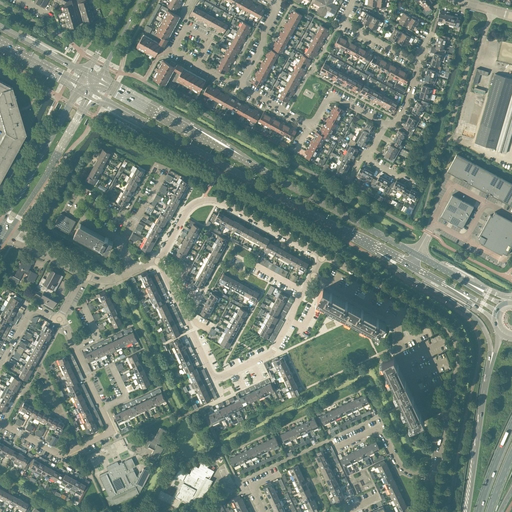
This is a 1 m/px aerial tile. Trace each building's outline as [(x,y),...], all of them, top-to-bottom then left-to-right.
[(63,7),(69,28),(78,25),(71,0),(58,0),(63,2),(64,6),(63,7)] [(76,0),(84,24),(93,21),(87,0),(86,0),(85,0),(76,0)] [(239,8),(241,8),(245,0),(239,0),(237,5),(240,6),(239,8)] [(243,8),(246,10),(251,1),(249,0),(248,0),(248,1),(247,0),(245,0),(241,8),(242,9),(243,8)] [(317,13),(320,15),(326,5),(317,0),(314,0),(313,3),(320,6),(317,11),(318,11),(317,13)] [(328,0),(326,5),(337,10),(339,7),(332,3),(333,0),(328,0)] [(380,9),(385,9),(386,8),(387,2),(377,0),(377,6),(380,6),(380,8),(380,9)] [(423,10),(426,15),(432,10),(430,7),(435,4),(431,0),(429,0),(423,5),(425,9),(423,10)] [(167,6),(176,11),(178,8),(179,9),(180,6),(171,1),(169,5),(168,4),(167,6)] [(248,13),(250,14),(255,4),(252,3),(253,2),(251,1),(246,10),(249,12),(248,13)] [(252,13),(255,15),(260,6),(258,5),(258,6),(255,4),(250,14),(252,14),(252,13)] [(137,46),(155,56),(158,50),(161,51),(164,47),(162,46),(163,45),(165,46),(166,42),(167,42),(168,39),(180,16),(168,10),(168,9),(162,5),(161,8),(167,11),(156,32),(154,31),(153,31),(151,34),(161,39),(159,43),(144,34),(137,46)] [(320,15),(324,17),(328,11),(334,14),(337,10),(326,5),(320,15)] [(192,16),(195,17),(200,8),(198,7),(198,8),(195,6),(190,16),(192,17),(192,16)] [(258,18),(260,19),(265,10),(262,8),(263,7),(260,6),(255,15),(259,17),(258,18)] [(197,20),(199,21),(204,12),(201,10),(202,9),(200,8),(195,17),(198,19),(197,20)] [(290,14),(299,19),(301,16),(302,17),(303,15),(294,10),(293,13),(291,12),(290,14)] [(433,32),(436,33),(438,24),(443,26),(444,22),(449,24),(452,15),(449,14),(449,13),(440,10),(438,18),(437,17),(433,32)] [(362,16),(371,21),(374,14),(369,11),(368,13),(365,12),(362,16)] [(202,21),(205,22),(210,13),(208,12),(207,13),(204,12),(199,21),(201,22),(202,21)] [(401,17),(409,21),(411,17),(403,12),(401,17)] [(207,25),(209,26),(214,17),(211,15),(211,14),(210,13),(205,22),(207,24),(207,25)] [(289,20),(298,25),(299,23),(298,22),(299,19),(290,14),(289,17),(290,17),(289,20)] [(371,21),(379,25),(381,21),(378,19),(380,17),(374,14),(371,21)] [(452,15),(449,24),(454,25),(454,27),(458,28),(461,16),(455,15),(454,16),(452,15)] [(360,21),(368,26),(371,21),(362,16),(360,21)] [(211,26),(214,27),(219,18),(217,17),(217,19),(214,17),(209,26),(211,27),(211,26)] [(403,24),(406,26),(409,21),(401,17),(398,21),(400,22),(399,24),(403,26),(403,24)] [(409,21),(417,26),(421,19),(417,18),(416,19),(411,17),(409,21)] [(216,30),(218,31),(223,22),(220,20),(221,19),(219,18),(214,27),(217,29),(216,30)] [(285,24),(294,29),(296,26),(297,26),(298,25),(289,20),(287,22),(286,22),(285,24)] [(240,27),(250,32),(251,29),(250,29),(251,26),(242,21),(241,23),(242,24),(240,27)] [(370,30),(376,32),(377,30),(376,30),(379,25),(371,21),(368,26),(371,27),(370,28),(370,30)] [(408,29),(412,31),(413,29),(415,30),(417,26),(409,21),(406,26),(409,27),(408,29)] [(221,31),(224,33),(229,24),(227,23),(226,24),(223,22),(218,31),(220,32),(221,31)] [(284,29),(293,34),(294,33),(293,32),(294,29),(285,24),(284,26),(285,27),(284,29)] [(318,30),(328,35),(329,33),(328,32),(329,29),(320,24),(319,26),(320,27),(318,30)] [(237,31),(246,36),(247,33),(248,34),(250,32),(240,27),(239,30),(238,29),(237,31)] [(392,33),(400,37),(403,33),(395,28),(392,33)] [(280,33),(289,38),(291,35),(292,36),(293,34),(284,29),(282,32),(281,31),(280,33)] [(315,34),(324,39),(325,36),(326,37),(328,35),(318,30),(317,33),(316,32),(315,34)] [(235,36),(244,41),(246,39),(244,38),(246,36),(237,31),(236,32),(237,33),(235,36)] [(278,39),(288,44),(289,42),(287,41),(289,38),(280,33),(279,35),(280,36),(278,39)] [(396,46),(397,44),(400,37),(392,33),(390,37),(389,37),(388,39),(394,43),(393,44),(396,46)] [(403,33),(400,37),(408,42),(411,37),(410,36),(410,35),(406,33),(405,34),(403,33)] [(313,39),(322,44),(324,42),(322,42),(324,39),(315,34),(314,36),(315,36),(313,39)] [(439,36),(437,42),(445,44),(447,39),(449,39),(450,37),(440,34),(440,36),(439,36)] [(338,49),(339,48),(344,39),(341,37),(342,36),(340,35),(335,44),(337,45),(336,48),(338,49)] [(231,40),(241,45),(242,43),(243,43),(244,41),(235,36),(234,39),(232,39),(231,40)] [(400,37),(398,42),(406,46),(408,42),(400,37)] [(275,43),(284,48),(286,45),(287,45),(288,44),(278,39),(277,41),(276,41),(275,43)] [(309,43),(319,48),(320,46),(321,46),(322,44),(313,39),(312,42),(310,42),(309,43)] [(341,48),(344,49),(349,40),(347,39),(347,40),(344,39),(339,48),(341,49),(341,48)] [(230,46),(239,51),(240,48),(239,48),(241,45),(231,40),(231,42),(232,42),(230,46)] [(347,52),(349,53),(354,44),(351,42),(352,41),(349,40),(344,49),(348,51),(347,52)] [(439,48),(438,51),(445,53),(446,50),(444,50),(445,44),(437,42),(435,48),(439,48)] [(273,48),(282,53),(283,52),(282,51),(284,48),(275,43),(274,45),(275,46),(273,48)] [(308,49),(317,54),(318,52),(317,51),(319,48),(309,43),(309,45),(310,46),(308,49)] [(351,53),(354,54),(359,45),(357,44),(356,45),(354,44),(349,53),(350,54),(351,53)] [(356,57),(358,58),(363,49),(360,48),(361,46),(359,45),(354,54),(357,56),(356,57)] [(226,50),(236,55),(237,52),(238,53),(239,51),(230,46),(228,49),(227,48),(226,50)] [(267,53),(276,58),(278,55),(279,56),(280,54),(271,49),(269,52),(268,51),(267,53)] [(304,53),(313,58),(315,55),(316,56),(317,54),(308,49),(306,52),(305,51),(304,53)] [(360,58),(363,60),(368,50),(366,49),(366,50),(363,49),(358,58),(360,59),(360,58)] [(225,55),(234,60),(235,58),(234,57),(236,55),(226,50),(225,51),(227,52),(225,55)] [(366,63),(368,63),(373,54),(370,53),(370,52),(368,50),(363,60),(367,61),(366,63)] [(432,58),(440,61),(443,61),(445,56),(444,56),(445,53),(438,51),(437,54),(434,53),(432,58)] [(265,59),(274,64),(275,62),(274,61),(276,58),(267,53),(266,55),(267,56),(265,59)] [(300,59),(309,64),(310,62),(309,62),(311,59),(302,54),(301,55),(302,56),(300,59)] [(221,59),(230,64),(232,62),(233,62),(234,60),(225,55),(223,58),(222,58),(221,59)] [(372,64),(375,66),(380,57),(378,56),(377,57),(374,55),(369,64),(371,65),(372,64)] [(377,69),(379,70),(384,60),(381,59),(382,58),(380,57),(375,66),(378,68),(377,69)] [(434,65),(433,67),(440,69),(441,67),(439,66),(440,61),(432,58),(431,64),(434,65)] [(220,65),(229,69),(230,67),(229,67),(230,64),(221,59),(220,61),(221,61),(220,65)] [(262,63),(271,68),(272,65),(274,65),(274,64),(265,59),(264,61),(263,61),(262,63)] [(296,63),(306,68),(307,66),(308,66),(309,64),(300,59),(298,62),(297,62),(296,63)] [(194,97),(197,99),(200,93),(199,92),(206,80),(184,67),(181,66),(177,64),(176,66),(175,65),(176,63),(171,61),(170,63),(163,60),(153,78),(166,85),(174,69),(178,71),(172,81),(175,83),(176,81),(177,80),(198,91),(194,97)] [(381,69),(384,71),(389,62),(387,61),(387,62),(384,60),(379,70),(380,70),(381,69)] [(322,74),(324,75),(329,66),(326,64),(327,63),(325,62),(320,71),(323,73),(322,74)] [(387,74),(388,75),(393,66),(391,64),(391,63),(389,62),(384,71),(387,73),(387,74)] [(260,68),(269,73),(270,72),(269,71),(271,68),(262,63),(260,65),(261,66),(260,68)] [(295,69),(304,74),(305,72),(304,71),(306,68),(296,63),(295,65),(297,66),(295,69)] [(216,69),(225,74),(227,71),(228,72),(229,69),(220,65),(218,68),(217,67),(216,69)] [(327,75),(330,76),(335,67),(333,66),(332,67),(329,66),(324,75),(326,76),(327,75)] [(391,75),(394,76),(399,67),(397,66),(396,67),(393,66),(388,75),(390,76),(391,75)] [(332,79),(334,80),(339,71),(336,69),(336,68),(335,67),(330,76),(332,78),(332,79)] [(396,79),(398,80),(403,71),(400,69),(401,68),(399,67),(394,76),(397,78),(396,79)] [(427,69),(426,74),(434,76),(435,71),(440,72),(440,69),(433,67),(433,70),(427,69)] [(256,72),(266,77),(267,74),(268,75),(269,73),(260,68),(259,71),(258,70),(256,72)] [(472,83),(477,84),(480,74),(487,76),(488,72),(477,68),(472,83)] [(291,73),(300,78),(302,75),(303,76),(304,74),(295,69),(293,72),(292,71),(291,73)] [(336,80),(339,82),(344,72),(343,71),(342,73),(339,71),(334,80),(336,81),(336,80)] [(403,83),(405,84),(409,79),(408,78),(409,76),(407,75),(408,72),(406,71),(406,72),(403,71),(398,80),(399,81),(400,80),(403,81),(403,83)] [(255,78),(264,83),(265,81),(264,80),(266,77),(256,72),(255,74),(256,75),(255,78)] [(341,84),(343,85),(349,75),(344,72),(339,82),(342,83),(341,84)] [(290,78),(299,83),(300,81),(299,81),(300,78),(291,73),(290,74),(291,75),(290,78)] [(427,83),(434,85),(435,83),(437,77),(434,76),(426,74),(424,80),(427,81),(427,83)] [(496,151),(506,153),(511,131),(511,78),(495,74),(475,143),(496,149),(496,151)] [(346,85),(349,87),(354,77),(349,75),(343,85),(345,86),(346,85)] [(351,89),(353,90),(358,81),(355,79),(355,78),(354,77),(349,87),(351,88),(351,89)] [(251,82),(260,87),(262,84),(263,84),(264,83),(255,78),(253,80),(252,80),(251,82)] [(286,82),(295,87),(297,85),(298,85),(299,83),(290,78),(288,81),(287,81),(286,82)] [(0,181),(25,135),(24,135),(24,134),(26,134),(19,110),(12,87),(11,88),(10,87),(11,87),(0,80),(0,112),(1,116),(5,132),(0,141),(0,181)] [(355,90),(358,92),(363,83),(362,82),(361,83),(358,81),(353,90),(355,92),(355,90)] [(285,88),(294,93),(295,91),(294,90),(295,87),(286,82),(285,84),(286,85),(285,88)] [(421,91),(432,94),(434,88),(433,88),(434,85),(427,83),(426,86),(423,85),(421,91)] [(206,96),(208,97),(213,88),(210,86),(211,85),(208,84),(203,93),(207,95),(206,96)] [(362,96),(364,97),(369,87),(366,86),(367,85),(365,84),(360,93),(363,94),(362,96)] [(367,97),(370,98),(375,89),(373,88),(372,89),(369,87),(364,97),(366,98),(367,97)] [(210,97),(213,98),(218,89),(216,88),(215,89),(213,88),(208,97),(209,98),(210,97)] [(281,92),(290,97),(291,94),(293,95),(294,93),(285,88),(283,91),(282,90),(281,92)] [(216,101),(217,102),(222,93),(220,91),(220,90),(218,89),(213,98),(216,100),(216,101)] [(372,101),(374,102),(379,93),(375,91),(376,90),(375,89),(370,98),(372,100),(372,101)] [(422,100),(429,103),(430,99),(432,94),(421,91),(419,96),(423,97),(422,100)] [(279,97),(288,102),(290,100),(289,99),(290,97),(281,92),(280,93),(281,94),(279,97)] [(219,102),(223,103),(228,94),(225,93),(225,94),(222,93),(217,102),(219,103),(219,102)] [(376,102),(379,103),(384,94),(382,93),(382,94),(379,93),(374,102),(376,103),(376,102)] [(225,106),(227,107),(232,98),(229,97),(230,96),(228,94),(223,103),(226,105),(225,106)] [(381,106),(383,107),(388,98),(385,96),(386,95),(384,94),(379,103),(382,105),(381,106)] [(229,107),(232,109),(237,100),(235,98),(234,100),(232,98),(227,107),(228,108),(229,107)] [(386,107),(388,108),(393,99),(392,98),(391,100),(388,98),(383,107),(385,108),(386,107)] [(391,111),(393,112),(398,103),(394,101),(395,100),(393,99),(388,108),(391,110),(391,111)] [(234,112),(236,112),(241,103),(238,102),(239,101),(237,100),(232,109),(235,110),(234,112)] [(415,106),(422,110),(425,105),(427,107),(429,103),(422,100),(420,103),(417,101),(415,106)] [(238,112),(241,114),(246,105),(244,104),(244,105),(241,103),(236,112),(238,113),(238,112)] [(244,117),(246,118),(251,108),(248,107),(249,106),(246,105),(241,114),(245,116),(244,117)] [(332,110),(341,115),(343,111),(344,112),(345,110),(336,105),(335,108),(333,107),(332,110)] [(414,115),(420,119),(421,117),(419,115),(422,110),(415,106),(412,112),(415,113),(414,115)] [(248,117),(251,119),(256,110),(254,109),(253,110),(251,108),(246,118),(247,119),(248,117)] [(253,122),(255,123),(260,114),(257,112),(258,111),(256,110),(251,119),(254,121),(253,122)] [(331,115),(340,120),(341,118),(340,118),(341,115),(332,110),(331,112),(332,112),(331,115)] [(261,123),(263,124),(268,115),(265,114),(266,113),(264,111),(259,120),(262,122),(261,123)] [(265,124),(268,126),(273,117),(271,115),(271,117),(268,115),(263,124),(265,125),(265,124)] [(327,119),(336,124),(338,121),(339,121),(340,120),(331,115),(329,118),(328,117),(327,119)] [(406,121),(414,125),(417,120),(419,122),(420,119),(414,115),(412,118),(409,116),(406,121)] [(271,129),(272,129),(278,120),(275,119),(275,118),(273,117),(268,126),(272,127),(271,129)] [(326,124),(335,129),(336,128),(335,127),(336,124),(327,119),(326,121),(327,122),(326,124)] [(275,129),(278,131),(283,122),(281,121),(280,122),(278,120),(272,129),(274,130),(275,129)] [(405,130),(412,134),(413,132),(411,130),(414,125),(406,121),(404,127),(407,128),(405,130)] [(280,134),(282,135),(287,125),(284,124),(285,123),(283,122),(278,131),(281,133),(280,134)] [(363,126),(361,129),(367,132),(368,129),(372,131),(375,126),(367,122),(365,127),(363,126)] [(322,128),(331,133),(333,130),(334,131),(335,129),(326,124),(324,127),(323,126),(322,128)] [(284,134),(287,136),(292,127),(290,126),(290,127),(287,125),(282,135),(283,135),(284,134)] [(290,139),(292,140),(297,131),(294,129),(294,128),(292,127),(287,136),(291,138),(290,139)] [(325,137),(330,139),(331,137),(329,137),(331,133),(322,128),(321,131),(322,131),(321,134),(325,137)] [(359,131),(357,136),(367,142),(370,137),(368,135),(369,133),(367,132),(361,129),(360,131),(359,131)] [(396,135),(403,139),(406,134),(410,137),(412,134),(405,130),(402,129),(401,131),(398,130),(396,135)] [(315,137),(324,142),(325,140),(324,140),(325,137),(321,134),(316,131),(315,134),(316,134),(315,137)] [(394,144),(401,148),(402,145),(400,144),(403,139),(396,135),(393,140),(396,142),(394,144)] [(351,139),(349,142),(355,145),(356,142),(364,146),(367,142),(357,136),(354,141),(351,139)] [(311,141),(320,146),(322,143),(323,143),(324,142),(315,137),(313,140),(312,139),(311,141)] [(310,146),(319,151),(320,150),(319,149),(320,146),(311,141),(310,143),(311,144),(310,146)] [(345,149),(347,150),(355,155),(358,150),(353,147),(355,145),(349,142),(345,149)] [(387,150),(395,154),(398,149),(400,150),(401,148),(394,144),(393,146),(390,145),(387,150)] [(306,150),(315,155),(317,152),(318,153),(319,151),(310,146),(308,149),(307,148),(306,150)] [(100,154),(108,158),(111,153),(103,149),(100,154)] [(304,156),(314,161),(315,159),(313,159),(315,155),(306,150),(305,153),(306,153),(304,156)] [(343,154),(341,157),(347,160),(348,157),(353,160),(355,155),(347,150),(345,155),(343,154)] [(386,159),(393,163),(394,160),(392,159),(395,154),(387,150),(385,155),(388,157),(386,159)] [(97,159),(105,163),(108,158),(100,154),(97,159)] [(511,183),(456,154),(447,171),(462,179),(463,178),(467,181),(466,181),(488,193),(488,192),(492,194),(492,195),(511,205),(511,183)] [(339,165),(347,170),(350,165),(348,164),(349,161),(347,160),(341,157),(340,159),(342,161),(339,165)] [(95,164),(102,168),(105,163),(97,159),(95,164)] [(92,169),(100,173),(102,168),(95,164),(92,169)] [(333,172),(338,175),(341,176),(342,173),(344,175),(347,170),(339,165),(337,164),(335,169),(333,172)] [(134,172),(142,177),(144,171),(137,167),(134,172)] [(360,176),(365,178),(369,170),(364,168),(363,170),(361,168),(356,176),(359,178),(360,176)] [(89,174),(97,178),(100,173),(92,169),(89,174)] [(369,183),(371,184),(374,179),(372,177),(374,173),(369,170),(365,178),(370,181),(369,183)] [(131,177),(139,182),(142,177),(134,172),(131,177)] [(86,179),(94,183),(97,178),(89,174),(86,179)] [(126,181),(136,187),(139,182),(131,177),(129,176),(126,181)] [(375,184),(380,186),(384,178),(379,176),(377,180),(374,179),(371,184),(374,186),(375,184)] [(384,191),(386,193),(389,187),(387,186),(389,181),(384,178),(380,186),(385,189),(384,191)] [(179,184),(187,188),(190,183),(182,179),(179,184)] [(392,189),(397,191),(401,183),(396,180),(392,188),(389,187),(386,193),(389,194),(392,189)] [(126,187),(133,192),(136,187),(129,182),(126,187)] [(400,196),(403,197),(408,189),(405,188),(406,186),(401,183),(397,191),(402,194),(400,196)] [(176,189),(184,193),(187,188),(179,184),(176,189)] [(123,192),(131,197),(133,192),(126,187),(123,192)] [(174,194),(181,198),(184,193),(176,189),(174,194)] [(407,197),(415,201),(419,193),(411,189),(410,191),(408,189),(403,197),(406,199),(407,197)] [(120,197),(128,202),(131,197),(123,192),(120,197)] [(171,199),(178,203),(181,198),(174,194),(171,199)] [(441,216),(462,228),(474,206),(452,195),(441,216)] [(117,203),(125,207),(128,202),(120,197),(117,203)] [(168,204),(176,208),(178,203),(171,199),(168,204)] [(165,209),(173,213),(176,208),(168,204),(165,209)] [(169,217),(168,217),(170,218),(173,213),(165,209),(163,214),(169,217)] [(215,220),(220,222),(224,215),(219,212),(217,215),(215,213),(211,221),(214,222),(215,220)] [(480,240),(481,241),(480,243),(502,254),(503,252),(507,255),(511,245),(511,221),(494,212),(492,216),(490,215),(478,236),(480,237),(480,238),(480,240)] [(54,225),(69,233),(76,221),(61,213),(54,225)] [(158,218),(166,222),(168,217),(169,217),(163,214),(161,213),(158,218)] [(220,222),(225,225),(229,218),(224,215),(220,222)] [(155,223),(163,227),(166,222),(158,218),(155,223)] [(225,225),(230,228),(234,220),(229,218),(225,225)] [(190,229),(198,233),(201,228),(200,227),(201,225),(190,220),(188,224),(192,226),(190,229)] [(230,228),(235,231),(239,223),(234,220),(230,228)] [(75,233),(108,251),(113,243),(113,241),(108,239),(109,238),(106,237),(105,237),(80,223),(75,233)] [(153,228),(160,232),(163,227),(155,223),(153,228)] [(235,231),(240,233),(244,226),(239,223),(235,231)] [(240,233),(245,236),(249,228),(244,226),(240,233)] [(150,233),(158,237),(160,232),(153,228),(150,233)] [(245,236),(250,239),(254,231),(249,228),(245,236)] [(187,234),(195,238),(198,233),(190,229),(187,234)] [(250,239),(255,242),(259,234),(254,231),(250,239)] [(147,238),(155,242),(158,237),(150,233),(147,238)] [(185,239),(192,243),(195,238),(187,234),(185,239)] [(255,242),(260,244),(264,237),(259,234),(255,242)] [(217,243),(224,248),(227,242),(228,240),(218,235),(217,237),(219,239),(217,243)] [(260,244),(265,247),(268,241),(269,239),(264,237),(260,244)] [(144,243),(152,247),(155,242),(147,238),(144,243)] [(182,244),(190,248),(192,243),(185,239),(182,244)] [(264,249),(269,251),(273,244),(268,241),(265,247),(264,249)] [(142,248),(149,252),(152,247),(144,243),(142,248)] [(214,248),(222,253),(224,248),(217,243),(214,248)] [(179,249),(187,253),(190,248),(182,244),(179,249)] [(269,251),(274,254),(278,247),(273,244),(269,251)] [(274,254),(279,257),(283,249),(278,247),(274,254)] [(211,253),(219,258),(222,253),(214,248),(211,253)] [(173,255),(178,258),(179,256),(184,258),(187,253),(179,249),(176,254),(174,253),(173,255)] [(279,257),(284,260),(288,252),(283,249),(279,257)] [(284,260),(289,262),(293,255),(288,252),(284,260)] [(209,258),(216,263),(219,258),(211,253),(209,258)] [(289,262),(294,265),(298,258),(293,255),(289,262)] [(206,263),(213,268),(216,263),(209,258),(206,263)] [(294,265),(299,268),(303,260),(298,258),(294,265)] [(9,278),(17,282),(23,272),(28,275),(26,279),(32,282),(37,274),(28,269),(31,264),(22,259),(19,264),(16,269),(17,270),(14,276),(11,274),(9,278)] [(299,268),(304,271),(309,263),(303,260),(299,268)] [(203,268),(211,273),(213,268),(206,263),(203,268)] [(200,273),(208,278),(211,273),(203,268),(200,273)] [(44,290),(51,294),(58,281),(59,282),(60,280),(61,276),(57,274),(58,272),(54,270),(53,271),(51,269),(42,286),(39,284),(37,288),(43,291),(44,290)] [(142,277),(144,282),(152,278),(158,275),(157,273),(151,276),(149,273),(148,273),(146,271),(138,275),(139,278),(142,277)] [(198,278),(205,283),(208,278),(200,273),(198,278)] [(220,281),(225,284),(229,276),(224,273),(220,281)] [(225,284),(230,286),(234,279),(229,276),(225,284)] [(144,282),(146,287),(154,283),(152,278),(144,282)] [(195,284),(202,288),(205,283),(198,278),(195,284)] [(230,286),(235,289),(239,282),(234,279),(230,286)] [(235,289),(240,292),(244,284),(239,282),(235,289)] [(146,287),(149,292),(157,288),(154,283),(146,287)] [(240,292),(245,295),(249,287),(244,284),(240,292)] [(245,295),(250,297),(254,290),(249,287),(245,295)] [(149,292),(151,297),(159,293),(157,288),(149,292)] [(317,300),(333,309),(339,297),(323,289),(317,300)] [(49,306),(53,308),(58,298),(51,294),(44,290),(43,291),(41,296),(36,293),(36,291),(33,290),(30,295),(44,303),(44,304),(49,307),(49,306)] [(100,296),(102,301),(110,298),(108,292),(106,293),(105,290),(102,291),(96,294),(97,297),(100,296)] [(254,302),(256,303),(261,294),(259,293),(254,290),(250,297),(255,300),(254,302)] [(209,297),(216,302),(219,296),(212,292),(209,297)] [(277,298),(285,302),(288,297),(280,292),(277,298)] [(151,297),(154,302),(162,299),(159,293),(151,297)] [(11,296),(8,301),(18,306),(21,301),(22,298),(15,294),(13,297),(11,296)] [(206,302),(214,307),(216,302),(209,297),(206,302)] [(333,309),(348,317),(355,306),(339,297),(333,309)] [(102,301),(105,306),(112,303),(110,298),(102,301)] [(274,303),(282,307),(285,302),(277,298),(274,303)] [(156,308),(158,307),(164,304),(166,303),(170,301),(169,299),(165,301),(165,300),(163,301),(162,299),(154,302),(156,308)] [(8,301),(6,306),(15,311),(18,306),(8,301)] [(203,307),(211,312),(214,307),(206,302),(203,307)] [(105,306),(107,312),(115,308),(112,303),(105,306)] [(158,307),(160,312),(168,308),(166,303),(164,304),(158,307)] [(272,308),(279,312),(282,307),(274,303),(272,308)] [(6,306),(3,311),(13,316),(12,317),(15,318),(16,316),(14,314),(15,311),(6,306)] [(348,317),(364,326),(370,315),(355,306),(348,317)] [(201,313),(208,317),(211,312),(203,307),(201,313)] [(107,312),(109,317),(117,313),(115,308),(107,312)] [(160,312),(163,317),(171,313),(168,308),(160,312)] [(237,313),(245,317),(248,312),(240,308),(237,313)] [(269,313),(271,314),(276,317),(277,317),(279,312),(272,308),(269,313)] [(0,316),(2,317),(8,321),(12,323),(13,321),(11,319),(12,317),(13,316),(3,311),(0,316)] [(109,317),(112,322),(120,318),(117,313),(109,317)] [(163,317),(165,322),(173,318),(172,317),(171,313),(163,317)] [(234,318),(242,322),(245,317),(237,313),(234,318)] [(268,319),(275,323),(278,318),(277,317),(276,317),(271,314),(268,319)] [(364,326),(380,335),(386,323),(370,315),(364,326)] [(0,316),(0,317),(0,322),(5,326),(8,321),(2,317),(0,316)] [(112,322),(114,327),(122,324),(120,318),(112,322)] [(165,322),(168,327),(175,324),(176,324),(178,323),(177,321),(175,322),(173,319),(173,318),(165,322)] [(232,323),(239,327),(242,322),(234,318),(232,323)] [(265,324),(273,328),(275,323),(268,319),(265,324)] [(229,328),(236,332),(239,327),(232,323),(229,328)] [(168,327),(170,332),(178,329),(176,324),(175,324),(168,327)] [(262,329),(270,333),(273,328),(265,324),(262,329)] [(43,331),(51,335),(54,330),(46,326),(43,331)] [(226,333),(234,337),(236,332),(229,328),(226,333)] [(123,336),(126,344),(132,342),(128,334),(126,329),(124,330),(125,333),(125,334),(126,335),(123,336)] [(170,332),(173,338),(180,334),(179,332),(178,329),(170,332)] [(260,334),(267,338),(270,333),(262,329),(260,334)] [(41,336),(48,340),(51,335),(43,331),(41,336)] [(128,334),(132,342),(137,339),(133,332),(128,334)] [(223,338),(231,342),(234,337),(226,333),(223,338)] [(38,341),(45,345),(48,340),(41,336),(38,335),(36,340),(38,341)] [(118,339),(121,347),(126,344),(123,336),(118,339)] [(172,341),(175,347),(182,343),(180,338),(172,341)] [(221,343),(228,347),(231,342),(223,338),(221,343)] [(112,341),(116,349),(121,347),(118,339),(112,341)] [(35,346),(43,350),(45,345),(38,341),(35,346)] [(107,344),(111,352),(116,349),(112,341),(107,344)] [(175,347),(177,352),(185,348),(191,346),(190,344),(184,346),(182,343),(175,347)] [(102,346),(106,354),(111,352),(107,344),(102,346)] [(32,351),(40,355),(43,350),(35,346),(32,351)] [(97,349),(101,356),(106,354),(102,346),(97,349)] [(177,352),(179,357),(187,353),(185,348),(177,352)] [(92,351),(95,359),(101,356),(97,349),(92,351)] [(30,356),(37,360),(40,355),(32,351),(30,356)] [(88,357),(90,361),(95,359),(92,351),(86,353),(85,351),(83,352),(85,358),(88,357)] [(128,357),(131,362),(139,358),(136,353),(128,357)] [(179,357),(182,362),(190,359),(187,353),(179,357)] [(58,359),(61,364),(68,361),(66,355),(58,359)] [(27,361),(34,365),(37,360),(30,356),(27,361)] [(278,365),(286,361),(283,356),(275,360),(278,365)] [(382,362),(390,378),(401,373),(394,356),(391,358),(382,362)] [(131,362),(133,367),(141,364),(139,358),(131,362)] [(182,362),(184,367),(192,364),(190,359),(182,362)] [(24,366),(32,370),(34,365),(27,361),(24,366)] [(61,364),(63,370),(71,366),(77,363),(76,361),(72,363),(70,364),(68,361),(61,364)] [(277,372),(280,370),(288,367),(286,361),(278,365),(275,366),(277,372)] [(133,367),(136,372),(143,369),(141,364),(133,367)] [(187,373),(189,372),(188,372),(194,369),(196,368),(200,366),(199,364),(194,367),(192,364),(184,367),(187,373)] [(21,371),(29,375),(32,370),(24,366),(21,371)] [(63,370),(65,375),(73,371),(71,366),(63,370)] [(280,370),(283,375),(290,372),(288,367),(280,370)] [(188,372),(189,372),(191,377),(199,373),(196,368),(194,369),(188,372)] [(136,372),(138,377),(146,374),(143,369),(136,372)] [(19,376),(26,380),(29,375),(21,371),(19,376)] [(65,375),(68,380),(76,376),(73,371),(65,375)] [(283,375),(285,381),(293,377),(290,372),(283,375)] [(191,377),(193,382),(201,378),(199,373),(191,377)] [(390,378),(397,394),(409,389),(401,373),(390,378)] [(136,379),(138,384),(140,383),(148,379),(146,374),(138,377),(136,379)] [(68,380),(70,385),(76,382),(78,382),(76,376),(68,380)] [(11,382),(18,386),(21,381),(14,377),(11,382)] [(285,381),(287,386),(295,382),(293,377),(285,381)] [(193,382),(196,387),(204,384),(201,378),(193,382)] [(140,383),(143,388),(151,384),(148,379),(140,383)] [(8,387),(16,391),(18,386),(11,382),(8,387)] [(68,386),(71,391),(79,388),(76,382),(70,385),(68,386)] [(287,386),(290,391),(298,387),(295,382),(287,386)] [(265,385),(269,393),(274,391),(271,383),(265,385)] [(196,387),(198,392),(206,389),(204,384),(196,387)] [(260,388),(264,396),(269,393),(265,385),(260,388)] [(3,391),(13,396),(16,391),(8,387),(6,386),(3,391)] [(290,391),(292,396),(300,393),(298,387),(290,391)] [(71,391),(73,396),(81,393),(79,388),(71,391)] [(255,390),(259,398),(264,396),(260,388),(255,390)] [(198,392),(201,398),(208,394),(206,389),(198,392)] [(397,394),(405,411),(417,405),(409,389),(397,394)] [(250,393),(254,400),(259,398),(255,390),(250,393)] [(0,396),(10,401),(13,396),(3,391),(0,396)] [(156,395),(160,403),(165,400),(162,392),(156,395)] [(73,396),(76,401),(84,398),(81,393),(73,396)] [(245,395),(248,403),(254,400),(250,393),(245,395)] [(201,398),(203,403),(211,399),(208,394),(201,398)] [(359,397),(363,405),(369,403),(365,394),(359,397)] [(151,397),(155,405),(160,403),(156,395),(151,397)] [(239,397),(240,399),(243,405),(248,403),(245,395),(239,397)] [(0,402),(7,406),(10,401),(0,396),(0,402)] [(146,400),(150,408),(155,405),(151,397),(146,400)] [(354,400),(358,408),(363,405),(359,397),(354,400)] [(86,403),(92,400),(91,398),(85,401),(84,398),(76,401),(78,407),(86,403)] [(235,402),(239,410),(244,407),(243,405),(240,399),(235,402)] [(141,402),(145,410),(150,408),(146,400),(141,402)] [(348,402),(352,411),(358,408),(354,400),(348,402)] [(19,409),(25,412),(29,404),(24,402),(19,409)] [(136,405),(139,412),(145,410),(141,402),(136,405)] [(230,404),(234,412),(239,410),(235,402),(230,404)] [(342,405),(346,413),(352,411),(348,402),(342,405)] [(81,412),(88,408),(86,403),(78,407),(81,412)] [(25,412),(30,415),(34,407),(29,404),(25,412)] [(225,407),(229,414),(234,412),(230,404),(225,407)] [(131,407),(134,415),(139,412),(136,405),(131,407)] [(337,407),(341,416),(346,413),(342,405),(337,407)] [(405,411),(413,427),(424,421),(417,405),(405,411)] [(30,415),(35,418),(39,410),(34,407),(30,415)] [(125,409),(129,417),(134,415),(131,407),(125,409)] [(220,409),(223,417),(229,414),(225,407),(220,409)] [(331,410),(335,419),(341,416),(337,407),(331,410)] [(83,417),(91,413),(88,408),(81,412),(83,417)] [(120,412),(124,420),(129,417),(125,409),(120,412)] [(215,411),(218,419),(219,421),(224,419),(223,417),(220,409),(215,411)] [(35,418),(40,420),(44,413),(39,410),(35,418)] [(326,413),(330,421),(335,419),(331,410),(326,413)] [(219,421),(218,419),(214,411),(209,414),(210,415),(208,416),(212,425),(219,421)] [(116,417),(119,422),(124,420),(120,412),(115,414),(114,412),(111,413),(114,419),(116,417)] [(40,420),(45,423),(49,415),(44,413),(40,420)] [(85,422),(93,418),(91,413),(83,417),(85,422)] [(320,415),(324,424),(330,421),(326,413),(320,415)] [(45,423),(50,426),(54,418),(49,415),(45,423)] [(50,426),(55,428),(59,421),(54,418),(50,426)] [(85,428),(96,424),(93,418),(85,422),(83,423),(85,428)] [(309,421),(313,429),(318,426),(314,418),(309,421)] [(58,433),(60,434),(65,425),(64,424),(59,421),(55,428),(58,431),(58,433)] [(303,423),(307,432),(313,429),(309,421),(303,423)] [(338,425),(341,431),(347,429),(345,425),(344,422),(338,425)] [(297,426),(301,434),(307,432),(303,423),(297,426)] [(85,428),(88,433),(90,432),(90,433),(98,429),(96,424),(85,428)] [(292,429),(296,437),(301,434),(297,426),(292,429)] [(151,454),(158,457),(163,447),(159,445),(161,440),(162,441),(167,431),(160,427),(156,436),(151,433),(144,446),(147,448),(149,446),(154,449),(151,454)] [(286,431),(290,440),(296,437),(292,429),(286,431)] [(280,434),(284,442),(290,440),(286,431),(280,434)] [(269,439),(273,448),(279,445),(275,436),(269,439)] [(263,442),(267,450),(273,448),(269,439),(263,442)] [(370,443),(374,452),(380,449),(376,441),(370,443)] [(0,450),(0,452),(4,454),(9,447),(11,443),(9,442),(7,446),(4,444),(0,450)] [(258,444),(262,453),(267,450),(263,442),(258,444)] [(365,446),(368,454),(374,452),(370,443),(365,446)] [(252,447),(256,456),(262,453),(258,444),(252,447)] [(359,449),(363,457),(368,454),(365,446),(359,449)] [(4,454),(9,457),(14,450),(9,447),(4,454)] [(19,452),(21,448),(19,447),(17,451),(14,450),(9,457),(14,460),(19,452)] [(247,450),(251,458),(256,456),(252,447),(247,450)] [(315,457),(318,462),(326,458),(324,453),(326,452),(325,449),(316,453),(318,455),(315,457)] [(353,451),(357,460),(363,457),(359,449),(353,451)] [(24,455),(26,451),(24,450),(22,454),(19,452),(14,460),(14,461),(19,464),(19,463),(24,455)] [(241,452),(245,461),(251,458),(247,450),(241,452)] [(348,454),(352,462),(357,460),(353,451),(348,454)] [(23,468),(25,469),(33,454),(28,452),(26,456),(24,455),(19,463),(22,464),(21,465),(21,466),(22,467),(23,468)] [(235,455),(239,463),(245,461),(241,452),(235,455)] [(340,459),(344,468),(347,467),(346,465),(352,462),(348,454),(342,457),(343,458),(340,459)] [(230,458),(234,466),(239,463),(235,455),(230,458)] [(106,472),(99,475),(100,476),(100,477),(105,488),(106,488),(109,495),(106,497),(110,506),(115,504),(116,505),(116,504),(139,493),(139,494),(139,493),(140,492),(143,486),(144,487),(144,486),(143,486),(150,472),(151,472),(144,468),(141,473),(140,472),(137,477),(136,476),(134,471),(133,467),(135,466),(132,458),(132,457),(123,461),(124,463),(123,463),(122,462),(120,463),(121,464),(119,465),(118,461),(107,466),(109,472),(107,473),(106,472)] [(318,462),(320,468),(329,464),(326,458),(318,462)] [(34,471),(35,469),(39,462),(34,459),(29,469),(34,471)] [(378,467),(380,472),(389,468),(386,462),(385,462),(384,460),(373,465),(375,468),(378,467)] [(40,472),(45,475),(49,467),(52,463),(50,461),(47,466),(44,464),(40,472)] [(175,476),(184,481),(176,497),(180,499),(179,499),(180,500),(180,499),(188,503),(186,506),(194,510),(197,503),(198,503),(195,502),(197,499),(202,501),(201,500),(212,480),(213,481),(213,480),(209,479),(214,471),(207,467),(209,465),(202,461),(199,467),(194,465),(190,474),(188,473),(188,474),(179,469),(176,476),(175,476)] [(35,469),(40,472),(44,464),(39,462),(35,469)] [(320,468),(323,474),(331,470),(329,464),(320,468)] [(289,469),(292,474),(300,470),(298,465),(289,469)] [(45,475),(50,477),(54,470),(49,467),(45,475)] [(50,477),(55,480),(59,473),(62,468),(60,467),(58,469),(57,469),(55,468),(54,470),(50,477)] [(380,472),(383,477),(391,473),(389,468),(380,472)] [(59,484),(60,484),(61,481),(64,475),(65,474),(67,471),(65,470),(62,474),(59,473),(55,480),(60,483),(59,484)] [(292,474),(295,480),(303,476),(300,470),(292,474)] [(323,474),(326,479),(334,475),(331,470),(323,474)] [(60,484),(65,486),(70,476),(73,472),(71,471),(68,475),(65,474),(64,475),(61,481),(60,484)] [(383,477),(385,483),(394,479),(391,473),(383,477)] [(65,486),(70,489),(75,479),(78,475),(76,474),(73,478),(70,476),(65,486)] [(326,479),(328,485),(337,481),(334,475),(326,479)] [(295,480),(297,486),(306,482),(303,476),(295,480)] [(70,489),(75,492),(80,482),(75,479),(70,489)] [(385,483),(388,488),(396,484),(394,479),(385,483)] [(328,485),(331,490),(339,486),(337,481),(328,485)] [(75,492),(80,495),(85,485),(80,482),(75,492)] [(297,486),(300,491),(308,487),(306,482),(297,486)] [(263,487),(266,493),(274,489),(272,483),(263,487)] [(388,488),(391,494),(399,490),(396,484),(388,488)] [(331,490),(333,496),(342,492),(339,486),(331,490)] [(300,491),(302,497),(311,493),(308,487),(300,491)] [(266,493),(269,498),(277,494),(274,489),(266,493)] [(391,494),(393,500),(402,496),(399,490),(391,494)] [(4,500),(9,503),(13,495),(8,492),(4,500)] [(333,496),(336,502),(345,498),(342,492),(333,496)] [(302,497),(305,503),(314,499),(311,493),(302,497)] [(269,498),(271,504),(280,500),(277,494),(269,498)] [(9,503),(14,505),(18,498),(13,495),(9,503)] [(233,501),(236,507),(244,503),(242,497),(241,498),(239,495),(231,499),(232,502),(233,501)] [(393,500),(396,505),(404,501),(402,496),(393,500)] [(14,505),(19,508),(23,500),(18,498),(14,505)] [(305,503),(308,508),(316,504),(314,499),(305,503)] [(22,511),(26,511),(30,505),(28,504),(28,503),(23,500),(19,508),(23,510),(22,511)] [(271,504),(274,510),(282,506),(280,500),(271,504)] [(396,505),(399,511),(407,507),(404,501),(396,505)] [(236,507),(238,511),(239,511),(247,509),(244,503),(236,507)]
